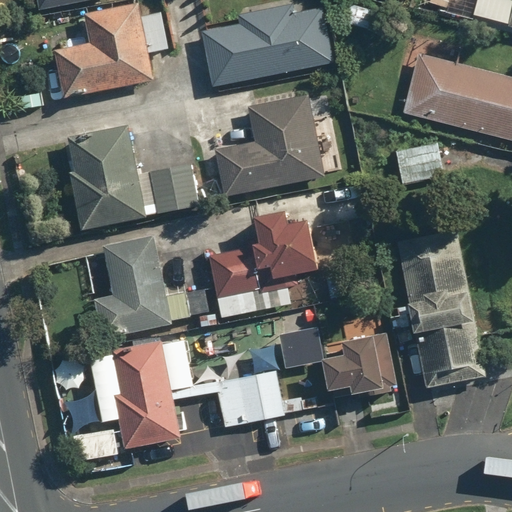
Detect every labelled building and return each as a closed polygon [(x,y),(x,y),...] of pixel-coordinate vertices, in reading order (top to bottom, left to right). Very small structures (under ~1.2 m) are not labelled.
[(39,0),(42,11),(94,0),(39,0)] [(511,0),(478,0),(475,17),(511,26),(511,0)] [(57,53),(67,99),(155,80),(149,52),(170,48),(163,14),(144,18),(141,1),(88,13),(95,45),(57,53)] [(343,4),(340,22),(370,29),(374,11),(343,4)] [(206,32),(217,87),(336,63),(325,8),(295,14),(293,5),(240,16),(242,25),(206,32)] [(511,78),(420,55),(405,113),(511,140),(511,78)] [(260,141),(218,150),(228,197),(328,177),(311,95),(253,107),(260,141)] [(86,229),(201,205),(191,159),(154,167),(155,174),(141,177),(131,127),(68,141),(86,229)] [(406,183),(446,174),(438,139),(398,147),(406,183)] [(251,247),(211,255),(224,319),(293,304),(288,278),(321,271),(311,223),(293,227),(290,212),(260,218),(264,239),(250,242),(251,247)] [(459,229),(399,242),(429,389),(489,376),(459,229)] [(166,296),(153,235),(104,246),(114,295),(92,299),(101,338),(192,319),(186,292),(166,296)] [(387,388),(378,335),(343,341),(345,355),(328,358),(334,390),(357,386),(358,393),(387,388)] [(194,388),(184,339),(95,358),(110,429),(76,436),(82,462),(185,440),(176,401),(221,391),(228,426),(288,414),(274,348),(254,353),(259,374),(194,388)]
